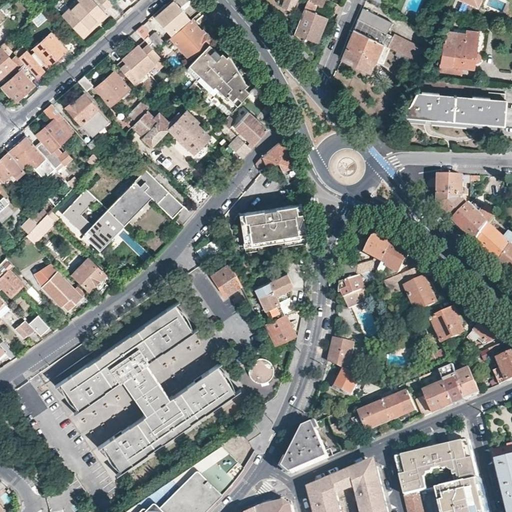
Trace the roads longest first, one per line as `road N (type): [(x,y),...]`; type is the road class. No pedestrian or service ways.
road 1 (tertiary): [(262,468),(304,377),(326,260),(352,191)]
road 2 (residential): [(0,385),(178,251)]
road 3 (residential): [(12,121),(155,0)]
road 4 (residential): [(178,251),(291,118)]
road 5 (residential): [(511,161),(370,160)]
road 6 (tertiary): [(450,252),(370,160)]
